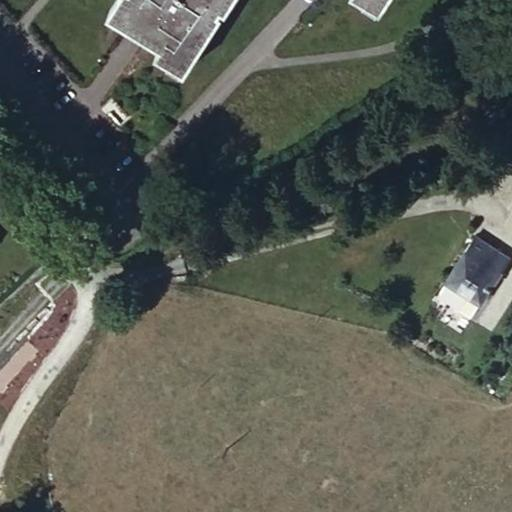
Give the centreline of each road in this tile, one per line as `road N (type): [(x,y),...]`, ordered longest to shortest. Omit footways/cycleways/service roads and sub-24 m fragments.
road 1 (residential): [(74,269),(488,54)]
road 2 (residential): [(74,269),(87,315),(0,449)]
